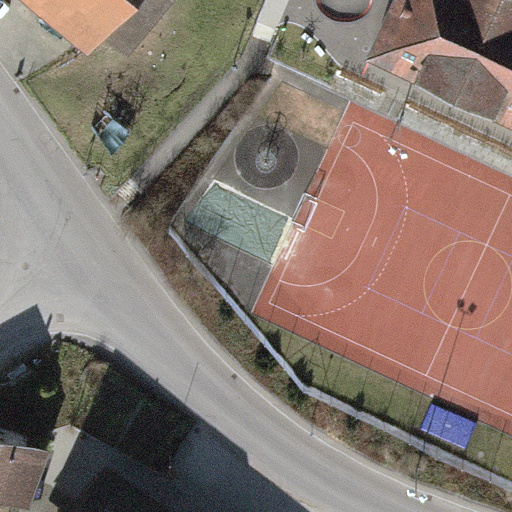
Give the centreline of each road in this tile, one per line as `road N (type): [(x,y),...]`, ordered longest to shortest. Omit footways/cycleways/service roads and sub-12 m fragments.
road 1 (unclassified): [(74,242),(175,361),(249,423),(406,511)]
road 2 (unclassified): [(0,128),(74,242)]
